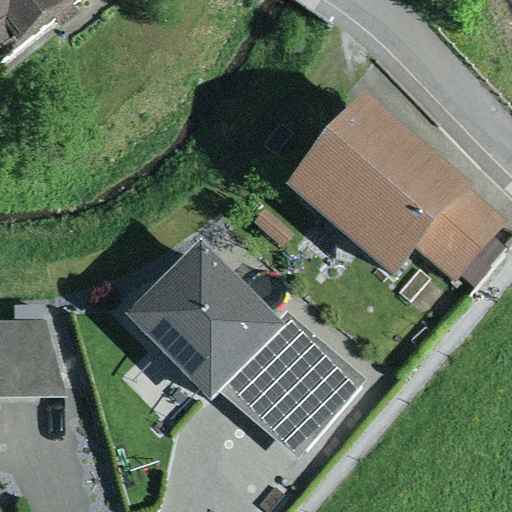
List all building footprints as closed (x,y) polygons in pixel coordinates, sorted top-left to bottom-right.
[(0,0),(0,85),(94,8),(89,3),(93,0),(0,0)] [(506,225),(361,105),(282,200),(392,291),(420,258),(454,287),(506,225)] [(266,219),(255,232),(283,255),(294,243),(266,219)] [(277,335),(203,258),(130,328),(213,414),(221,406),(286,344),(277,335)] [(288,321),(277,335),(286,344),(221,406),(298,470),(367,389),(288,321)] [(0,329),(0,406),(68,406),(46,329),(0,329)]
